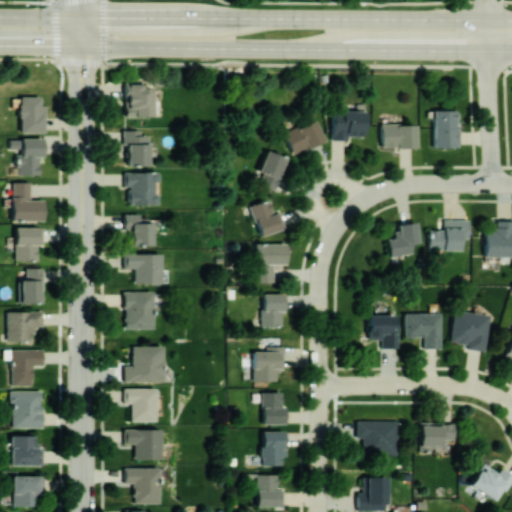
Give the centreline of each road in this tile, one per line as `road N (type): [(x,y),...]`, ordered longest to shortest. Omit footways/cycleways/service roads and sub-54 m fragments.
road 1 (secondary): [(0,43),(486,50)]
road 2 (secondary): [(485,19),(0,13)]
road 3 (residential): [(81,44),(81,511)]
road 4 (residential): [(492,184),(390,188),(338,226),(321,274),(320,511)]
road 5 (residential): [(320,385),(466,385),(511,406)]
road 6 (residential): [(492,184),(486,0)]
